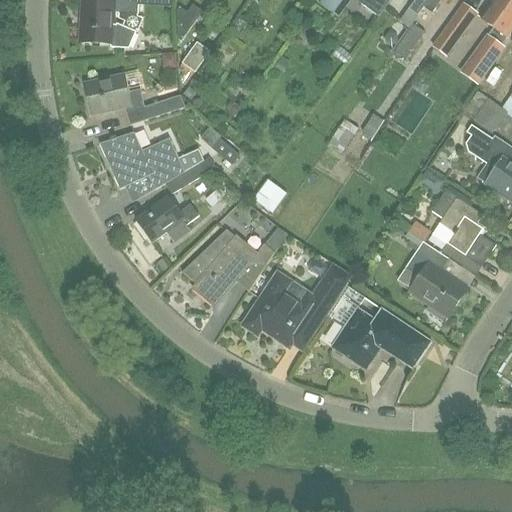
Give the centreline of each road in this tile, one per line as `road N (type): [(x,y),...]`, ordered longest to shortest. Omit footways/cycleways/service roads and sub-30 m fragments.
road 1 (residential): [(453,421),(363,413),(274,389),(197,348),(135,293),(82,216),(55,147),(42,79),(42,0)]
road 2 (residential): [(453,421),(475,359),(511,304)]
